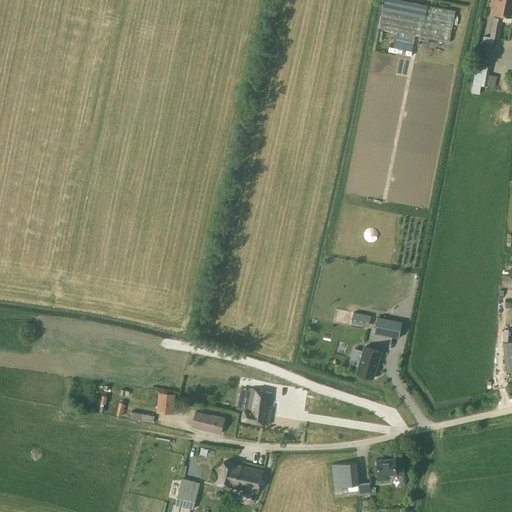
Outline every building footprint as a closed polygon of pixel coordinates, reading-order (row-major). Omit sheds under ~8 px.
[(383,0),(377,30),(449,44),(455,12),(392,0),(383,0)] [(490,38),(499,40),(503,17),(499,15),(502,0),(495,0),(492,14),(495,15),(494,18),(493,17),(490,38)] [(511,0),(502,0),(499,15),(503,17),(511,18),(511,0)] [(473,84),(495,89),(497,77),(489,75),(490,68),(493,52),(479,49),(477,65),(473,84)] [(354,311),(352,323),(370,326),(372,315),(354,311)] [(398,338),(402,323),(377,318),(374,333),(398,338)] [(511,341),(503,343),(506,373),(511,372),(511,341)] [(176,346),(173,359),(194,364),(197,350),(176,346)] [(373,379),(381,352),(364,347),(356,374),(373,379)] [(285,384),(286,374),(273,372),(271,382),(285,384)] [(312,389),(320,391),(322,382),(314,380),(312,389)] [(242,420),(268,425),(272,407),(271,407),(272,394),(249,389),(242,420)] [(157,413),(173,415),(176,394),(159,393),(157,413)] [(116,415),(121,416),(124,404),(119,402),(116,415)] [(130,419),(153,423),(154,416),(131,412),(130,419)] [(191,427),(220,434),(224,418),(211,415),(211,416),(195,412),(191,427)] [(377,460),(379,481),(387,480),(386,474),(395,473),(395,476),(403,476),(403,466),(395,467),(395,459),(377,460)] [(218,484),(257,493),(262,471),(223,462),(218,484)] [(335,487),(335,494),(342,494),(342,486),(359,484),(357,462),(332,464),(334,487),(335,487)] [(175,505),(193,510),(200,483),(182,479),(175,505)]
